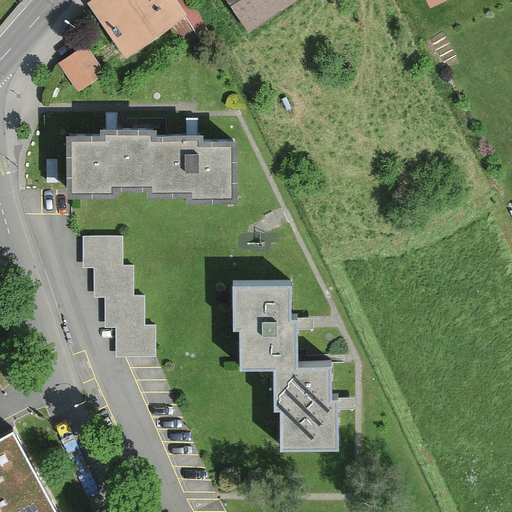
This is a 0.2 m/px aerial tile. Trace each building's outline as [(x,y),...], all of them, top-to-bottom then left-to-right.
[(189,0),(99,0),(90,7),(129,62),(173,31),(185,49),(208,33),(189,0)] [(229,0),(252,33),(300,0),(229,0)] [(83,50),(59,67),(79,93),(103,76),(83,50)] [(104,140),(71,140),(72,201),(120,200),(119,193),(152,192),(152,203),(164,203),(164,199),(162,142),(162,132),(104,133),(104,140)] [(207,141),(162,142),(164,199),(194,198),(195,206),(240,205),(239,147),(207,147),(207,141)] [(118,238),(79,239),(80,268),(96,268),(96,298),(112,298),(113,327),(129,327),(130,357),(168,356),(168,325),(152,326),(151,297),(136,297),(135,267),(118,267),(118,238)] [(294,292),(236,292),(237,313),(240,313),(240,333),(244,333),(244,372),(277,372),(302,372),(301,320),(295,320),(294,292)] [(335,372),(302,372),(277,372),(277,394),(280,394),(280,413),(287,413),(287,453),(342,453),(341,401),(335,401),(335,372)] [(0,511),(59,511),(12,424),(0,430),(0,511)]
